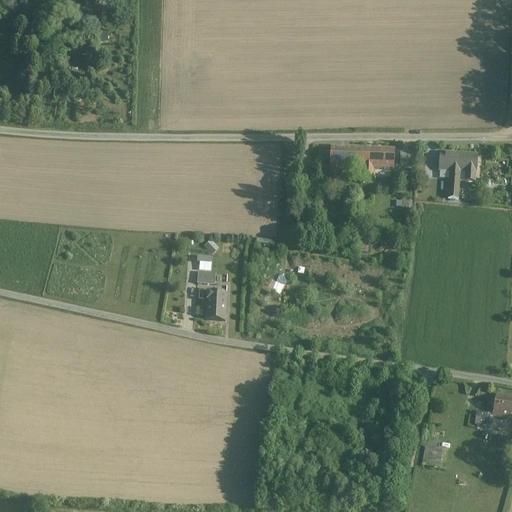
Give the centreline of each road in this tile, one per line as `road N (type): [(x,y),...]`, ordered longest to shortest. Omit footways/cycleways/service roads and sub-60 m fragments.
road 1 (residential): [(0,296),(182,336),(511,389)]
road 2 (residential): [(511,139),(0,131)]
